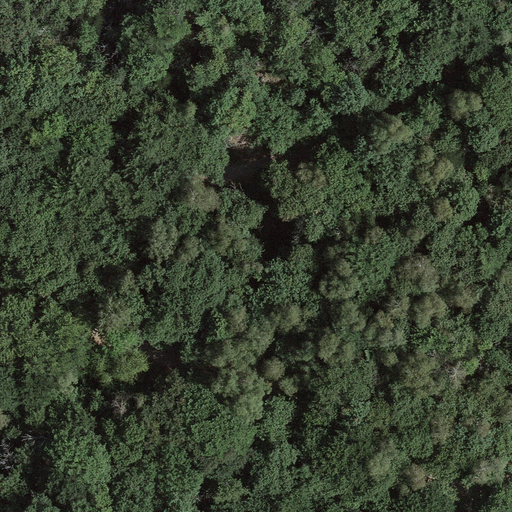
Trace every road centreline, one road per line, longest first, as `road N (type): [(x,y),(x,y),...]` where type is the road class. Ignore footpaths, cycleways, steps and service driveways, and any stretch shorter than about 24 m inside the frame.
road 1 (track): [(511,472),(487,483),(449,481),(316,402),(118,344),(0,289)]
road 2 (track): [(0,218),(266,162),(511,45)]
